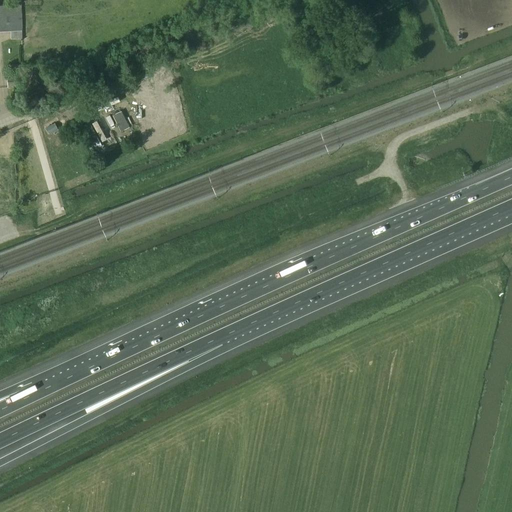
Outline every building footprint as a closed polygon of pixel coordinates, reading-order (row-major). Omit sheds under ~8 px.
[(21,5),(0,5),(0,31),(10,31),(10,39),(22,39),(22,31),(21,5)] [(447,81),(463,124),(467,122),(471,121),(454,78),(452,71),(448,72),(444,73),(447,81)] [(6,77),(7,88),(23,87),(23,76),(6,77)] [(128,127),(136,123),(130,110),(122,114),(128,127)] [(120,111),(112,115),(120,132),(129,128),(120,111)] [(95,119),(87,123),(95,137),(89,141),(93,148),(107,139),(95,119)] [(483,167),(479,168),(511,244),(511,223),(488,168),(486,165),(483,167)]
